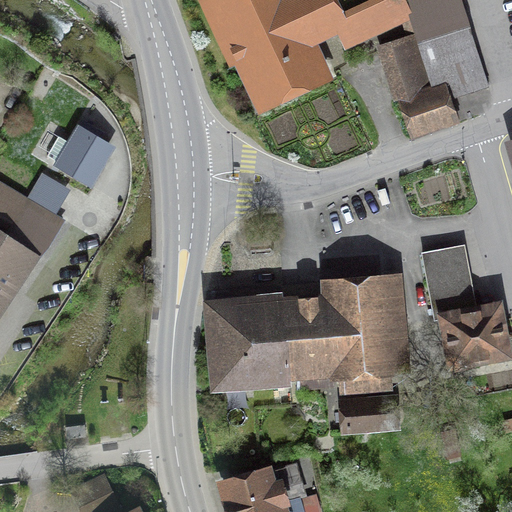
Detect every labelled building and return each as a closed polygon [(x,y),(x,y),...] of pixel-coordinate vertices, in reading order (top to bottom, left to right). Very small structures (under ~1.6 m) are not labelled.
[(216,0),(215,1),(262,101),(321,73),(304,38),(339,22),(347,41),(402,15),(411,8),(414,7),(410,0),(383,0),(341,19),(333,0),(216,0)] [(410,39),(384,48),(389,64),(425,53),(428,63),(476,47),(460,0),(436,0),(414,7),(411,8),(402,15),(410,39)] [(476,47),(428,63),(436,86),(463,77),(468,92),(489,86),(483,69),(471,73),(464,51),(476,47)] [(417,127),(447,116),(439,92),(409,103),(417,127)] [(89,180),(113,139),(85,123),(61,164),(89,180)] [(0,220),(13,228),(30,200),(0,182),(0,220)] [(0,290),(8,279),(18,286),(36,260),(0,236),(0,290)] [(465,313),(458,271),(463,270),(458,247),(423,253),(435,319),(444,317),(465,313)] [(389,368),(382,282),(332,286),(333,297),(285,301),(290,375),(339,371),(341,392),(361,390),(360,370),(389,368)] [(290,375),(285,301),(211,306),(217,384),(290,378),(290,375)] [(465,313),(444,317),(453,363),(506,353),(497,307),(465,313)] [(394,425),(392,400),(345,404),(347,429),(394,425)] [(86,436),(84,425),(66,427),(67,438),(86,436)] [(447,458),(460,455),(454,429),(442,432),(447,458)] [(223,484),(231,511),(278,511),(276,504),(287,501),(286,498),(301,494),(297,482),(301,481),(296,463),(223,484)] [(109,493),(103,479),(76,492),(83,506),(109,493)]
